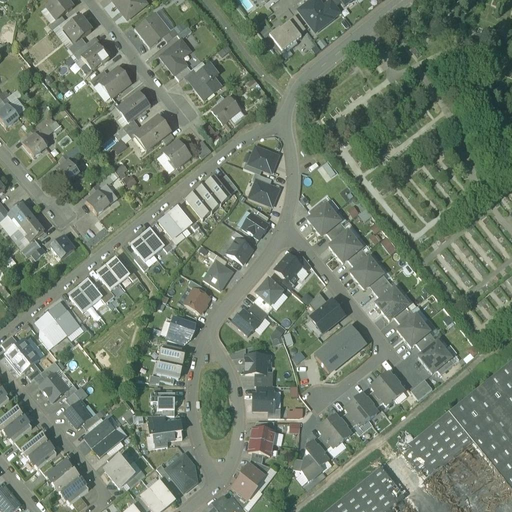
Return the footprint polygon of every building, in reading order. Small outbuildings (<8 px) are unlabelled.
[(65,0),(59,0),(47,10),(57,23),(63,19),(73,10),(65,0)] [(114,0),(114,1),(112,2),(128,22),(147,6),(142,0),(114,0)] [(315,35),(332,22),(322,8),(315,0),(298,13),(315,35)] [(336,9),(341,5),(337,0),(329,0),(331,1),(336,9)] [(344,9),(355,1),(353,0),(337,0),(341,5),(344,9)] [(331,1),(322,8),(332,22),(341,15),(336,9),(331,1)] [(156,14),(135,31),(150,51),(163,41),(169,36),(169,35),(171,34),(156,14)] [(63,19),(57,23),(49,29),(54,33),(66,23),(63,19)] [(295,19),(288,23),(299,38),(305,33),(295,19)] [(80,20),(65,32),(75,45),(76,46),(82,41),(91,33),(80,20)] [(288,23),(268,39),(281,56),(288,51),(289,53),(298,47),(296,45),(301,41),(299,38),(288,23)] [(178,37),(177,38),(180,42),(181,43),(191,35),(187,30),(178,37)] [(169,36),(163,41),(167,45),(177,38),(178,37),(174,31),(171,34),(169,35),(169,36)] [(96,39),(87,46),(91,52),(98,47),(101,45),(96,39)] [(82,41),(76,46),(75,45),(69,50),(74,57),(87,46),(82,41)] [(181,43),(180,42),(160,59),(175,78),(187,68),(182,61),(191,54),(189,52),(181,43)] [(87,46),(74,57),(78,63),(81,60),(91,52),(87,46)] [(98,47),(91,52),(81,60),(87,67),(92,73),(101,66),(102,67),(109,61),(98,47)] [(87,67),(81,71),(87,77),(92,73),(87,67)] [(197,77),(190,82),(190,83),(189,84),(204,103),(218,92),(211,83),(218,78),(210,67),(197,77)] [(187,68),(175,78),(179,83),(184,80),(191,74),(187,68)] [(105,81),(100,85),(112,100),(131,85),(119,69),(105,81)] [(30,82),(37,77),(31,70),(24,75),(30,82)] [(191,74),(184,80),(188,85),(189,84),(190,83),(190,82),(197,77),(194,72),(191,74)] [(101,76),(91,84),(95,89),(100,85),(105,81),(101,76)] [(254,81),(247,85),(252,92),(259,87),(254,81)] [(0,106),(9,99),(5,93),(0,97),(0,106)] [(151,109),(139,94),(120,110),(126,117),(132,125),(134,123),(151,109)] [(229,100),(212,114),(223,127),(240,113),(229,100)] [(7,101),(0,106),(0,110),(2,113),(8,108),(11,106),(7,101)] [(2,113),(0,114),(0,124),(6,132),(19,121),(8,108),(2,113)] [(132,125),(126,117),(123,119),(128,126),(129,127),(132,125)] [(142,132),(136,137),(137,138),(135,139),(147,154),(162,142),(171,136),(158,120),(142,132)] [(61,132),(54,123),(49,128),(55,136),(61,132)] [(132,125),(129,127),(128,126),(123,130),(128,136),(138,128),(134,123),(132,125)] [(138,128),(128,136),(132,142),(135,139),(137,138),(136,137),(142,132),(138,128)] [(39,135),(35,130),(25,137),(29,142),(35,138),(36,138),(39,135)] [(171,136),(162,142),(166,147),(174,140),(171,136)] [(29,142),(23,148),(33,161),(46,151),(36,138),(35,138),(29,142)] [(112,151),(117,157),(126,150),(121,143),(112,151)] [(202,143),(193,151),(202,162),(211,154),(202,143)] [(178,145),(163,157),(170,165),(171,164),(177,171),(190,161),(178,145)] [(306,149),(300,154),(303,158),(310,153),(306,149)] [(278,159),(255,150),(248,167),(261,173),(270,176),(274,166),(275,167),(278,159)] [(69,156),(59,163),(63,168),(69,164),(70,164),(73,161),(69,156)] [(330,163),(319,169),(326,182),(337,176),(330,163)] [(63,168),(57,174),(67,187),(80,177),(70,164),(69,164),(63,168)] [(259,178),(261,173),(248,167),(245,165),(243,172),(255,176),(259,178)] [(123,168),(116,175),(128,187),(135,179),(123,168)] [(98,187),(102,192),(119,179),(114,174),(98,187)] [(259,178),(255,176),(252,183),(255,184),(256,183),(269,188),(271,183),(259,178)] [(233,186),(226,177),(221,181),(228,190),(233,186)] [(228,190),(221,181),(216,185),(224,194),(228,190)] [(216,185),(214,182),(210,185),(210,186),(205,189),(204,188),(204,189),(220,209),(221,208),(220,207),(224,203),(225,204),(229,200),(228,199),(224,194),(216,185)] [(269,188),(256,183),(255,184),(249,201),(272,210),(275,202),(274,201),(277,192),(269,188)] [(237,191),(233,186),(228,190),(232,195),(237,191)] [(98,187),(89,194),(93,199),(99,194),(100,194),(102,192),(98,187)] [(219,208),(204,189),(200,193),(201,193),(196,197),(195,195),(195,196),(195,197),(210,215),(211,216),(212,216),(210,214),(215,211),(219,208)] [(232,195),(228,190),(224,194),(228,199),(232,195)] [(93,199),(86,205),(97,218),(110,207),(100,194),(99,194),(93,199)] [(210,215),(195,197),(191,200),(192,201),(187,204),(186,203),(185,203),(189,207),(196,216),(200,221),(202,224),(202,223),(201,222),(206,218),(206,219),(210,215)] [(331,202),(328,205),(335,214),(339,210),(331,202)] [(322,203),(308,214),(312,219),(326,208),(322,203)] [(33,221),(22,207),(9,217),(8,218),(13,224),(15,222),(21,230),(33,221)] [(196,216),(189,207),(184,211),(189,217),(191,220),(196,216)] [(312,219),(307,223),(314,231),(332,216),(326,208),(312,219)] [(3,209),(0,211),(0,224),(0,225),(8,218),(9,217),(3,209)] [(184,221),(177,212),(168,219),(181,236),(190,228),(184,221)] [(251,217),(265,226),(268,222),(253,212),(250,217),(251,217)] [(196,216),(191,220),(195,225),(200,221),(196,216)] [(332,216),(314,231),(321,240),(325,236),(339,225),(332,216)] [(191,220),(189,217),(184,221),(190,228),(194,233),(199,230),(195,225),(191,220)] [(265,226),(251,217),(242,231),(258,243),(268,228),(265,226)] [(181,236),(168,219),(158,227),(166,236),(172,243),(181,236)] [(44,235),(33,221),(21,230),(28,238),(26,240),(30,246),(31,246),(35,242),(44,235)] [(339,225),(325,236),(329,241),(343,230),(339,225)] [(347,234),(343,230),(329,241),(333,246),(347,234)] [(157,243),(149,234),(140,242),(153,258),(163,251),(157,243)] [(333,246),(328,249),(335,258),(354,243),(347,234),(333,246)] [(172,243),(166,236),(161,240),(171,252),(176,248),(172,243)] [(232,241),(236,244),(241,247),(245,242),(235,236),(232,241)] [(65,239),(51,250),(61,263),(75,252),(65,239)] [(161,240),(157,243),(163,251),(167,256),(171,252),(161,240)] [(35,242),(31,246),(30,246),(26,250),(32,257),(41,250),(35,242)] [(153,258),(140,242),(131,249),(138,258),(144,266),(153,258)] [(354,243),(335,258),(342,266),(347,263),(361,251),(354,243)] [(236,244),(227,257),(244,269),(253,255),(241,247),(236,244)] [(41,250),(32,257),(36,263),(45,255),(41,250)] [(365,256),(361,251),(347,263),(351,267),(365,256)] [(226,265),(211,255),(208,260),(215,264),(223,270),(226,265)] [(365,256),(351,267),(354,272),(368,261),(365,256)] [(293,263),(301,271),(306,275),(310,271),(299,257),(293,263)] [(138,258),(134,262),(144,274),(148,271),(144,266),(138,258)] [(293,263),(288,259),(275,273),(285,282),(291,288),(297,281),(295,278),(301,271),(293,263)] [(354,272),(350,276),(357,284),(375,269),(368,261),(354,272)] [(115,262),(106,270),(119,287),(128,279),(122,272),(115,262)] [(215,264),(203,283),(220,294),(232,276),(223,270),(215,264)] [(137,281),(127,268),(122,272),(128,279),(132,284),(137,281)] [(375,269),(357,284),(363,293),(368,289),(382,278),(375,269)] [(119,287),(106,270),(96,277),(104,287),(110,294),(119,287)] [(382,278),(368,289),(372,294),(386,283),(382,278)] [(291,288),(285,282),(281,287),(290,294),(294,290),(291,288)] [(206,292),(190,283),(187,289),(193,292),(203,298),(206,292)] [(386,283),(372,294),(376,299),(390,287),(386,283)] [(281,295),(268,284),(256,298),(258,299),(270,309),(281,295)] [(95,294),(87,285),(78,292),(91,309),(101,302),(95,294)] [(110,294),(104,287),(99,290),(109,303),(114,299),(110,294)] [(393,292),(390,287),(376,299),(379,303),(393,292)] [(109,303),(99,290),(95,294),(101,302),(105,307),(109,303)] [(91,309),(78,292),(69,300),(76,309),(82,316),(91,309)] [(193,292),(184,307),(200,317),(209,301),(203,298),(193,292)] [(379,303),(375,307),(382,316),(400,300),(393,292),(379,303)] [(307,296),(302,301),(307,307),(312,302),(307,296)] [(309,307),(317,317),(328,308),(318,296),(309,307)] [(272,311),(270,309),(258,299),(253,305),(254,306),(267,317),(272,311)] [(400,300),(382,316),(389,324),(393,320),(407,309),(400,300)] [(344,320),(332,305),(328,308),(317,317),(310,323),(317,331),(320,329),(325,335),(344,320)] [(267,317),(254,306),(245,316),(251,321),(252,320),(260,327),(267,317)] [(60,307),(48,317),(66,338),(78,329),(68,316),(60,307)] [(82,316),(76,309),(72,313),(82,325),(86,321),(82,316)] [(407,309),(393,320),(397,325),(411,314),(407,309)] [(68,316),(78,329),(82,325),(72,313),(68,316)] [(243,314),(237,320),(236,319),(231,326),(247,340),(252,334),(253,335),(260,327),(252,320),(251,321),(245,316),(243,314)] [(411,314),(397,325),(401,330),(415,318),(411,314)] [(66,338),(48,317),(36,327),(43,336),(54,349),(66,338)] [(401,330),(396,333),(403,342),(422,327),(415,318),(401,330)] [(194,328),(173,321),(171,327),(168,336),(185,342),(188,343),(191,336),(192,336),(194,328)] [(164,324),(160,337),(167,339),(168,336),(171,327),(164,324)] [(422,327),(403,342),(410,351),(415,347),(429,335),(422,327)] [(364,347),(351,331),(316,359),(329,375),(364,347)] [(429,335),(415,347),(418,351),(432,340),(429,335)] [(54,349),(43,336),(39,340),(49,352),(54,349)] [(185,342),(168,336),(167,339),(166,342),(181,348),(183,348),(185,342)] [(12,339),(1,348),(5,352),(12,347),(15,343),(12,339)] [(436,345),(432,340),(418,351),(422,356),(436,345)] [(15,351),(5,359),(12,368),(31,353),(29,351),(24,344),(19,348),(15,351)] [(181,348),(166,345),(164,350),(180,354),(181,348)] [(422,356),(418,360),(424,368),(443,353),(436,345),(422,356)] [(164,350),(162,356),(161,356),(159,364),(161,364),(177,368),(181,369),(183,360),(179,360),(180,354),(164,350)] [(31,353),(12,368),(20,378),(30,369),(34,366),(39,363),(31,353)] [(443,353),(424,368),(431,377),(436,373),(450,362),(443,353)] [(256,359),(245,359),(245,377),(254,377),(265,377),(265,376),(265,370),(269,370),(270,365),(270,364),(270,360),(266,360),(256,359)] [(450,362),(436,373),(440,378),(454,367),(450,362)] [(511,363),(447,416),(511,495),(511,363)] [(177,368),(161,364),(160,369),(158,369),(156,377),(160,378),(174,381),(178,382),(180,374),(176,373),(177,368)] [(41,376),(40,377),(46,384),(55,377),(60,373),(54,365),(41,376)] [(33,374),(27,379),(30,384),(40,377),(41,376),(37,371),(33,374)] [(265,377),(254,377),(254,389),(256,389),(272,389),(272,376),(265,376),(265,377)] [(404,388),(395,376),(390,380),(400,392),(404,388)] [(39,390),(52,406),(64,396),(68,393),(55,377),(46,384),(39,390)] [(390,380),(387,377),(379,383),(394,402),(402,395),(400,392),(390,380)] [(174,381),(160,378),(160,381),(159,384),(173,387),(174,381)] [(394,402),(379,383),(370,390),(373,394),(383,406),(385,409),(394,402)] [(427,396),(431,392),(424,383),(419,387),(427,396)] [(427,396),(419,387),(414,391),(422,400),(427,396)] [(74,388),(64,396),(68,401),(74,396),(77,393),(74,388)] [(272,389),(256,389),(256,397),(274,397),(274,389),(273,389),(272,389)] [(414,391),(410,394),(417,404),(422,400),(414,391)] [(0,395),(0,410),(8,404),(5,400),(4,400),(0,396),(2,394),(1,395),(0,395)] [(383,406),(373,394),(369,398),(378,409),(383,406)] [(80,404),(74,396),(68,401),(65,403),(71,411),(80,404)] [(256,397),(253,397),(253,414),(268,415),(273,415),(274,414),(274,397),(256,397)] [(177,398),(150,398),(150,407),(157,407),(157,413),(162,413),(174,413),(174,407),(177,407),(177,398)] [(364,401),(361,398),(353,405),(368,423),(376,417),(373,413),(364,401)] [(378,409),(369,398),(364,401),(373,413),(378,409)] [(64,417),(77,433),(82,429),(90,422),(82,413),(85,410),(80,404),(71,411),(64,417)] [(368,423),(353,405),(344,412),(347,415),(356,427),(359,430),(368,423)] [(303,412),(288,412),(288,421),(303,421),(303,412)] [(0,426),(0,429),(2,433),(1,434),(5,438),(23,422),(20,418),(19,419),(16,415),(17,413),(0,426)] [(356,427),(347,415),(342,419),(352,431),(356,427)] [(132,417),(127,423),(132,428),(137,422),(132,417)] [(90,422),(82,429),(85,434),(100,422),(96,418),(90,422)] [(147,419),(148,429),(165,427),(164,419),(162,419),(147,419)] [(337,423),(335,419),(326,426),(341,445),(350,438),(347,435),(337,423)] [(352,431),(342,419),(337,423),(347,435),(352,431)] [(5,438),(4,438),(5,439),(6,437),(10,442),(9,443),(12,447),(14,446),(23,438),(31,432),(28,428),(27,428),(23,424),(25,422),(24,422),(23,422),(5,438)] [(84,442),(92,452),(114,434),(106,424),(84,442)] [(180,425),(165,427),(148,429),(150,439),(153,439),(155,452),(167,450),(166,444),(182,442),(181,436),(180,425)] [(274,425),(256,425),(254,432),(272,435),(274,425)] [(290,425),(290,435),(300,435),(300,425),(290,425)] [(341,445),(326,426),(318,433),(321,438),(331,450),(333,452),(341,445)] [(254,432),(252,431),(250,443),(272,447),(274,435),(272,435),(254,432)] [(92,452),(100,461),(122,443),(114,434),(92,452)] [(27,443),(23,438),(14,446),(18,450),(27,443)] [(331,450),(321,438),(317,442),(326,453),(331,450)] [(22,455),(21,455),(22,456),(23,455),(27,459),(26,460),(29,464),(48,449),(45,445),(44,445),(40,441),(42,440),(42,439),(31,448),(22,455)] [(326,453),(317,442),(312,445),(321,457),(326,453)] [(31,448),(27,443),(18,450),(22,455),(31,448)] [(272,447),(250,443),(248,455),(251,456),(263,458),(269,459),(272,447)] [(321,457),(312,445),(306,450),(305,455),(309,460),(309,459),(319,471),(327,464),(321,457)] [(29,464),(29,465),(31,464),(34,468),(34,469),(37,473),(39,472),(48,464),(56,458),(52,454),(51,455),(48,450),(49,449),(49,448),(29,464)] [(116,456),(106,463),(110,468),(119,460),(116,456)] [(263,458),(251,456),(250,462),(256,465),(261,467),(263,458)] [(172,482),(183,496),(197,486),(191,479),(191,472),(194,469),(184,458),(165,473),(172,482)] [(319,471),(309,459),(309,460),(303,464),(300,475),(308,484),(321,474),(319,471)] [(128,469),(120,460),(110,468),(104,473),(112,482),(128,469)] [(303,464),(295,462),(293,473),(300,475),(303,464)] [(48,464),(39,472),(43,477),(52,469),(48,464)] [(46,481),(46,482),(47,482),(48,481),(52,486),(51,486),(54,490),(73,475),(70,471),(69,472),(65,467),(67,466),(66,465),(56,474),(46,481)] [(261,467),(256,465),(251,471),(263,480),(270,471),(261,467)] [(251,471),(248,468),(239,479),(241,481),(241,480),(254,491),(255,491),(263,480),(251,471)] [(52,469),(43,477),(46,481),(56,474),(52,469)] [(128,469),(112,482),(119,492),(126,487),(135,479),(128,469)] [(167,486),(172,482),(165,473),(161,469),(156,473),(162,480),(167,486)] [(54,490),(53,491),(54,491),(55,490),(59,495),(58,495),(62,499),(80,484),(77,480),(76,481),(73,476),(74,475),(74,474),(54,490)] [(135,479),(126,487),(129,491),(139,484),(135,479)] [(167,486),(162,480),(157,483),(159,485),(168,497),(172,493),(167,486)] [(254,491),(241,480),(241,481),(232,491),(237,495),(247,503),(248,503),(256,492),(255,491),(254,491)] [(62,499),(61,500),(61,501),(63,499),(66,504),(69,509),(71,507),(80,500),(88,494),(84,489),(84,490),(80,486),(82,484),(81,484),(62,499)] [(168,497),(159,485),(150,493),(165,511),(174,504),(168,497)] [(15,511),(19,509),(4,490),(0,493),(0,510),(1,511),(15,511)] [(164,511),(165,511),(150,493),(140,501),(149,511),(164,511)] [(247,503),(237,495),(232,501),(241,511),(242,511),(249,504),(248,503),(247,503)] [(140,501),(139,498),(134,502),(141,511),(148,511),(149,511),(140,501)] [(80,500),(71,507),(75,511),(84,504),(80,500)] [(141,511),(134,502),(133,501),(128,505),(133,510),(134,511),(141,511)] [(231,511),(226,506),(222,501),(211,510),(212,511),(231,511)] [(241,511),(232,501),(226,506),(231,511),(241,511)]
